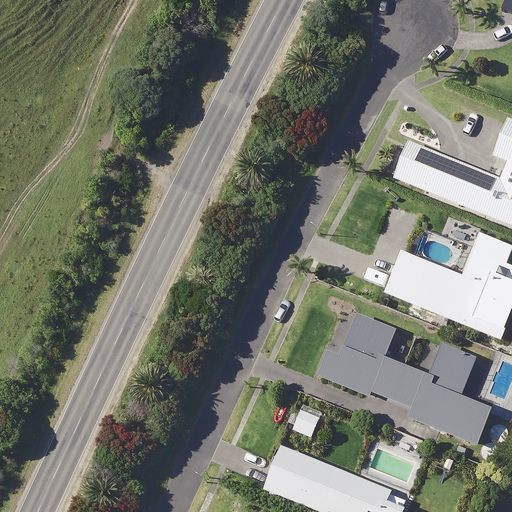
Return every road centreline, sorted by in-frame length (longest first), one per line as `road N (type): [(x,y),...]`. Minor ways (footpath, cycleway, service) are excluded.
road 1 (primary): [(38,511),(277,0)]
road 2 (residential): [(167,511),(400,27)]
